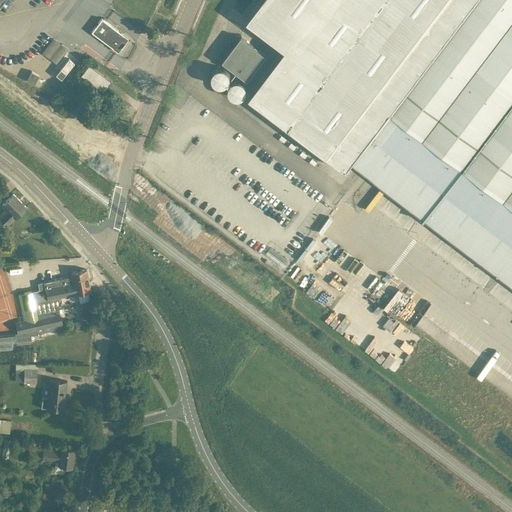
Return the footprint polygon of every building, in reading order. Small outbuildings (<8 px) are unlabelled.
[(0,0),(0,19),(11,0),(0,0)] [(249,95),(345,166),(349,160),(496,271),(502,276),(511,283),(511,0),(259,0),(246,18),(285,47),(249,95)] [(91,31),(118,51),(128,37),(102,17),(91,31)] [(242,36),(223,60),(248,78),(266,54),(242,36)] [(61,78),(67,71),(74,62),(71,59),(69,58),(56,74),(61,78)] [(36,68),(42,73),(48,65),(42,60),(36,68)] [(215,76),(217,77),(220,77),(222,76),(224,75),(226,72),(226,70),(226,67),(225,65),(223,63),(220,62),(217,62),(215,63),(213,64),(212,66),(211,68),(211,70),(211,73),(213,74),(215,76)] [(103,91),(110,81),(111,80),(89,63),(81,74),(103,91)] [(231,87),(233,88),(235,88),(238,87),(240,86),(242,84),(242,81),(242,79),(242,76),(240,74),(238,73),(235,72),(233,73),(230,74),(229,75),(227,78),(227,80),(227,83),(229,85),(231,87)] [(13,193),(2,203),(8,209),(0,216),(0,218),(6,225),(15,217),(26,206),(13,193)] [(211,210),(204,219),(238,244),(245,236),(211,210)] [(90,287),(86,268),(85,268),(72,271),(70,271),(71,277),(69,278),(68,276),(38,282),(39,288),(38,289),(40,300),(35,301),(37,314),(59,309),(59,297),(78,293),(80,302),(89,300),(87,290),(88,290),(91,290),(90,287)] [(37,333),(56,329),(63,328),(60,313),(59,309),(37,314),(35,301),(32,290),(18,293),(24,319),(23,319),(17,321),(15,321),(17,332),(15,333),(15,335),(16,341),(16,344),(31,343),(31,335),(37,334),(37,333)] [(37,363),(16,363),(15,376),(15,381),(23,381),(23,382),(36,383),(37,363)] [(49,378),(47,397),(42,396),(40,406),(64,409),(64,408),(63,408),(66,381),(67,381),(67,380),(49,378)] [(11,420),(1,419),(0,432),(9,433),(11,420)] [(0,495),(13,497),(17,458),(8,457),(10,440),(3,439),(0,467),(0,495)] [(60,449),(43,446),(43,448),(30,446),(29,456),(42,457),(42,459),(55,461),(53,472),(65,474),(66,465),(73,466),(75,448),(61,446),(60,449)] [(25,468),(24,476),(37,477),(38,477),(39,469),(25,468)]
